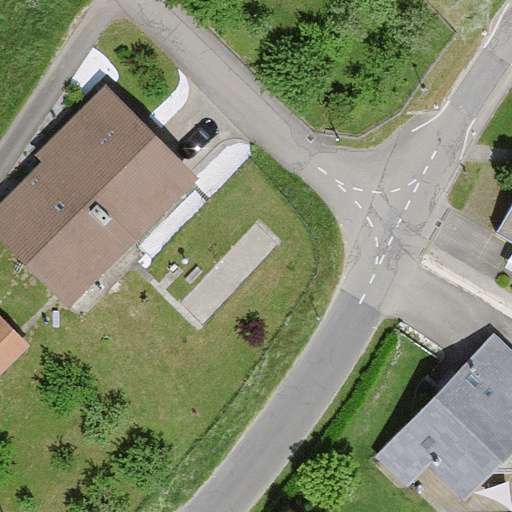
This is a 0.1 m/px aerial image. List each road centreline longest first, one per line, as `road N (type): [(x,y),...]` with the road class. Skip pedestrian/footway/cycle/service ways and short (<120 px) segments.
road 1 (residential): [(400,237),(147,0)]
road 2 (unclassified): [(400,237),(369,300),(217,511)]
road 3 (unclassified): [(511,38),(445,144),(400,237)]
